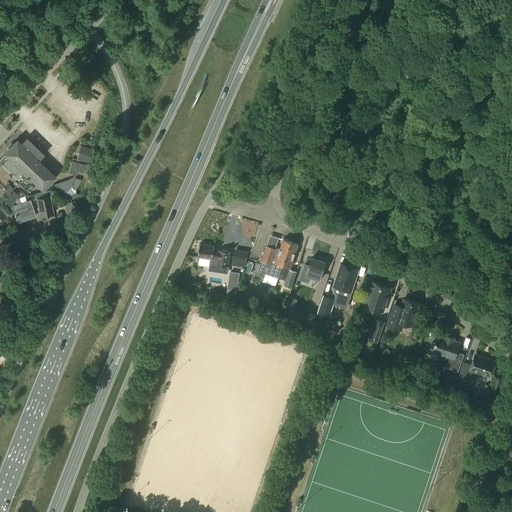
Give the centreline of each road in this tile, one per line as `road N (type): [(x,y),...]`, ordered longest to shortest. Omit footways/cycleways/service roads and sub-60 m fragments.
road 1 (primary): [(54,511),(271,0)]
road 2 (primary): [(224,0),(101,250),(0,503)]
road 3 (unclassified): [(511,355),(373,258),(266,215)]
road 4 (unclassified): [(266,215),(281,161),(360,0)]
road 5 (unclassified): [(0,116),(113,0)]
